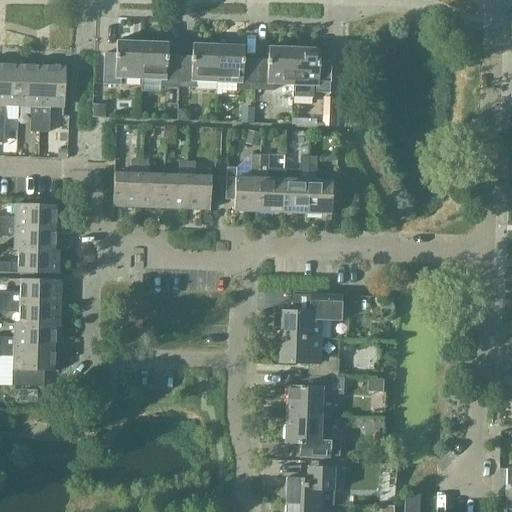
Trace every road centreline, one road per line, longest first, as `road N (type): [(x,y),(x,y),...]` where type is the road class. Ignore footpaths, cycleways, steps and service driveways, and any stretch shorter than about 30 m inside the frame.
road 1 (residential): [(240,369),(88,361),(92,259)]
road 2 (residential): [(243,267),(244,251),(482,253)]
road 3 (residential): [(477,504),(482,253)]
road 4 (residential): [(92,259),(243,267)]
road 5 (residential): [(238,511),(240,369)]
road 6 (residential): [(487,129),(491,0)]
road 7 (residential): [(482,253),(487,129)]
